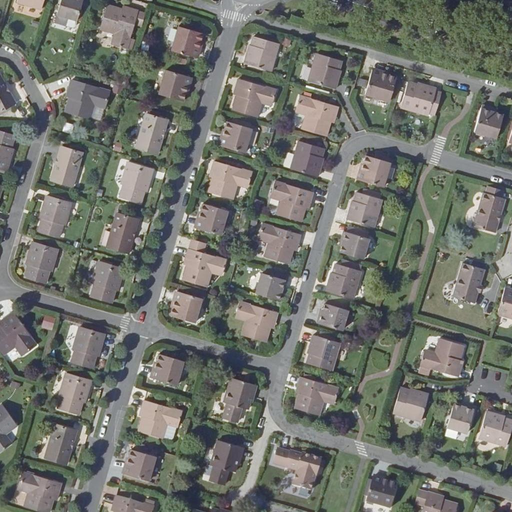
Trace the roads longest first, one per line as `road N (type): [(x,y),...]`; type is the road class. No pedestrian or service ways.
road 1 (residential): [(511,179),(380,142),(350,150),(281,370)]
road 2 (residential): [(234,15),(142,328)]
road 3 (residential): [(511,94),(234,15)]
road 4 (residential): [(511,493),(296,430),(277,416)]
road 5 (residential): [(0,273),(44,120),(21,67),(0,53)]
road 6 (residential): [(142,328),(88,511)]
road 7 (secondary): [(349,0),(511,51)]
road 8 (residential): [(142,328),(0,283)]
road 9 (residential): [(281,370),(142,328)]
